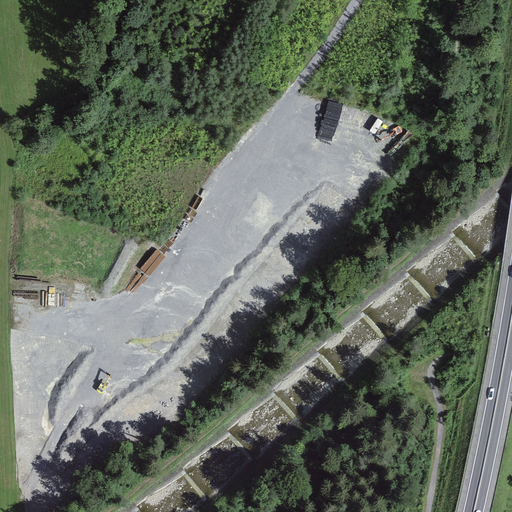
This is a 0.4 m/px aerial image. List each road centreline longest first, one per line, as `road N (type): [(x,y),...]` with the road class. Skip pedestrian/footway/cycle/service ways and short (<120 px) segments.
road 1 (track): [(354,0),(305,75),(215,174),(113,407),(72,471),(35,499)]
road 2 (trunk): [(511,282),(467,511)]
road 3 (track): [(427,511),(441,402),(431,371),(452,355)]
road 4 (trunk): [(478,511),(511,346)]
